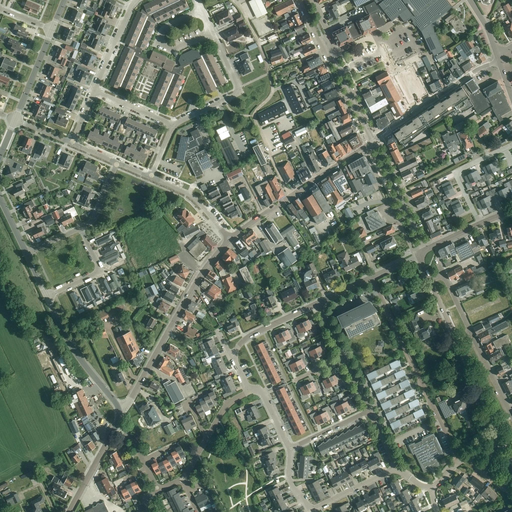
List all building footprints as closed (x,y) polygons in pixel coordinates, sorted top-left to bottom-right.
[(113,1),(110,0),(107,0),(106,2),(109,3),(107,8),(116,12),(118,7),(112,4),(113,1)] [(145,8),(142,10),(141,12),(149,16),(147,20),(154,23),(155,21),(156,20),(157,22),(188,7),(185,0),(155,0),(144,6),(145,8)] [(252,0),(251,1),(249,2),(256,18),(267,13),(261,0),(252,0)] [(278,16),(285,13),(287,12),(288,13),(284,15),(285,18),(292,15),(290,10),(296,7),(292,0),(290,0),(274,8),(278,16)] [(380,3),(378,5),(391,22),(399,16),(403,22),(412,18),(422,31),(432,51),(433,51),(435,55),(444,51),(434,30),(439,26),(437,24),(438,23),(436,20),(451,9),(444,0),(380,0),(379,1),(380,3)] [(24,9),(37,14),(40,6),(27,1),(24,9)] [(356,19),(350,22),(345,25),(346,27),(344,27),(345,28),(344,29),(343,28),(333,33),(339,46),(353,40),(352,37),(353,37),(353,38),(362,34),(363,36),(386,24),(379,9),(374,1),(363,7),(367,16),(356,21),(356,19)] [(329,21),(333,20),(340,16),(336,9),(338,9),(335,4),(330,7),(331,9),(329,11),(331,16),(328,18),(329,21)] [(101,15),(106,17),(108,18),(110,15),(114,17),(116,12),(107,8),(106,11),(103,10),(101,15)] [(498,11),(502,18),(507,15),(503,8),(498,11)] [(74,9),(72,15),(80,18),(83,13),(74,9)] [(219,25),(233,19),(228,10),(216,16),(218,20),(217,21),(219,25)] [(130,46),(129,48),(126,47),(110,85),(118,89),(119,86),(129,91),(143,59),(141,58),(142,56),(143,53),(140,51),(141,48),(144,49),(155,24),(154,23),(147,20),(149,16),(141,12),(138,11),(125,43),(130,46)] [(300,18),(298,13),(291,17),(292,19),(288,21),(289,24),(300,18)] [(467,29),(457,16),(456,16),(453,13),(445,20),(448,24),(450,22),(455,28),(454,29),(453,28),(450,30),(453,34),(456,31),(457,32),(460,30),(463,33),(467,29)] [(236,23),(243,20),(240,14),(233,18),(236,23)] [(72,15),(69,20),(78,24),(80,18),(72,15)] [(96,22),(100,23),(99,26),(108,30),(110,25),(106,23),(107,20),(98,17),(96,22)] [(300,18),(289,24),(290,26),(294,24),(296,27),(303,23),(300,18)] [(246,25),(243,20),(236,23),(238,28),(246,25)] [(26,29),(22,27),(16,24),(14,30),(18,32),(17,35),(26,39),(29,33),(25,31),(26,29)] [(304,32),(303,29),(306,27),(304,24),(294,28),(296,31),(290,33),(291,36),(297,33),(298,35),(304,32)] [(99,26),(97,31),(89,27),(88,30),(95,33),(100,36),(102,33),(106,35),(108,30),(99,26)] [(241,36),(237,27),(223,34),(225,38),(227,38),(229,42),(241,36)] [(73,37),(75,31),(79,33),(80,30),(75,28),(74,31),(66,28),(64,33),(73,37)] [(94,38),(92,42),(101,46),(103,41),(101,40),(102,37),(90,32),(89,36),(94,38)] [(64,33),(62,39),(70,42),(73,37),(64,33)] [(312,40),(309,34),(299,38),(297,39),(300,46),(312,40)] [(21,43),(16,41),(10,38),(8,44),(12,46),(10,50),(13,52),(13,53),(16,54),(17,54),(20,55),(23,47),(20,46),(21,43)] [(479,64),(486,60),(477,46),(473,48),(474,47),(470,40),(466,42),(470,49),(472,48),(472,49),(470,50),(479,64)] [(464,41),(456,47),(464,59),(458,63),(464,73),(475,67),(472,63),(476,61),(464,41)] [(101,46),(92,42),(90,47),(99,51),(101,46)] [(283,43),(278,46),(285,59),(289,57),(283,43)] [(67,50),(66,53),(68,54),(69,51),(72,52),(73,48),(66,45),(65,49),(67,50)] [(285,47),(288,54),(294,51),(293,47),(290,49),(289,45),(285,47)] [(317,51),(314,45),(302,51),(301,49),(293,52),(295,56),(304,52),(305,56),(317,51)] [(59,46),(56,52),(65,55),(66,53),(67,50),(65,49),(59,46)] [(94,53),(91,51),(81,47),(79,50),(87,53),(85,58),(94,62),(97,57),(93,55),(94,53)] [(178,61),(181,66),(176,68),(173,67),(175,63),(166,59),(167,57),(153,51),(149,59),(142,56),(141,58),(143,59),(165,69),(165,71),(170,73),(171,73),(175,74),(177,70),(184,67),(193,63),(193,62),(199,60),(198,58),(201,56),(198,51),(192,50),(181,55),(178,61)] [(211,51),(201,56),(198,58),(199,60),(193,62),(193,63),(208,94),(216,90),(215,88),(226,83),(211,51)] [(444,59),(457,79),(464,74),(453,58),(450,60),(446,53),(445,51),(444,52),(436,56),(439,62),(444,59)] [(65,55),(56,52),(54,57),(56,58),(54,62),(57,63),(65,66),(68,59),(64,58),(65,55)] [(247,52),(240,55),(243,60),(238,62),(244,74),(251,70),(246,59),(249,57),(247,52)] [(274,57),(274,58),(271,59),(273,65),(284,61),(281,54),(274,57)] [(313,57),(306,60),(308,64),(301,68),(303,73),(323,63),(319,55),(313,58),(313,57)] [(426,56),(422,58),(427,68),(431,66),(426,56)] [(94,62),(85,58),(83,64),(92,68),(94,62)] [(2,66),(13,71),(16,63),(5,59),(2,66)] [(72,66),(79,69),(82,63),(75,60),(72,66)] [(317,69),(314,71),(313,70),(305,74),(307,77),(309,76),(325,68),(324,65),(323,64),(316,68),(317,69)] [(51,65),(49,70),(57,74),(59,68),(51,65)] [(170,73),(165,71),(164,71),(150,103),(159,106),(160,104),(170,108),(184,77),(182,75),(185,69),(184,67),(177,70),(175,74),(171,73),(170,73)] [(325,68),(309,76),(311,78),(313,76),(319,74),(320,76),(328,72),(325,68)] [(447,85),(455,80),(448,69),(445,72),(443,69),(440,71),(442,77),(443,77),(444,79),(443,79),(447,85)] [(57,74),(49,70),(47,75),(51,77),(49,81),(58,84),(60,78),(56,76),(57,74)] [(78,75),(87,79),(90,74),(80,70),(78,75)] [(435,70),(434,71),(430,73),(435,82),(434,83),(438,90),(440,89),(440,90),(443,88),(435,70)] [(386,71),(376,77),(392,109),(396,117),(405,112),(404,111),(405,110),(404,108),(403,109),(398,100),(401,99),(386,71)] [(3,73),(0,72),(0,85),(0,86),(2,83),(7,85),(9,79),(8,79),(9,75),(3,73)] [(330,78),(328,73),(320,76),(322,81),(330,78)] [(87,79),(78,75),(76,80),(85,84),(87,79)] [(466,84),(462,86),(475,105),(474,106),(473,107),(478,114),(490,106),(487,102),(488,102),(479,89),(480,89),(473,78),(465,83),(466,84)] [(331,79),(321,84),(323,88),(321,88),(317,90),(318,92),(324,90),(325,91),(335,87),(331,79)] [(438,90),(434,83),(432,84),(429,79),(426,80),(433,94),(438,90)] [(502,89),(498,81),(483,89),(488,97),(487,97),(493,107),(491,107),(497,118),(511,110),(504,98),(505,97),(503,93),(501,89),(502,89)] [(55,88),(43,84),(41,89),(50,92),(51,89),(54,90),(55,88)] [(292,84),(284,88),(287,94),(298,89),(297,88),(294,89),(292,84)] [(70,88),(69,90),(80,95),(83,90),(74,86),(73,90),(70,88)] [(461,86),(449,94),(415,117),(402,125),(393,132),(397,139),(403,146),(424,130),(428,127),(458,109),(461,114),(473,107),(474,106),(461,86)] [(379,87),(376,89),(370,91),(370,90),(362,94),(365,99),(377,93),(381,91),(379,87)] [(339,95),(335,88),(324,93),(328,101),(339,95)] [(41,89),(39,94),(45,96),(44,100),(50,103),(52,99),(50,98),(51,96),(48,95),(50,92),(41,89)] [(298,89),(287,94),(290,101),(298,97),(296,92),(299,91),(298,89)] [(80,95),(69,90),(68,92),(71,93),(70,96),(78,100),(80,95)] [(376,101),(374,98),(379,95),(377,93),(365,99),(368,106),(375,102),(376,101)] [(66,98),(65,100),(76,105),(78,100),(70,96),(69,99),(66,98)] [(298,97),(290,101),(294,107),(301,104),(304,102),(303,101),(300,102),(298,97)] [(340,100),(339,98),(323,106),(325,111),(337,105),(339,108),(344,105),(341,100),(340,100)] [(351,108),(355,106),(351,98),(347,100),(351,108)] [(385,98),(368,107),(372,114),(389,104),(385,98)] [(76,105),(65,100),(64,102),(67,103),(66,106),(74,110),(76,105)] [(284,102),(278,105),(283,116),(284,115),(283,112),(288,109),(284,102)] [(42,106),(35,103),(33,108),(43,112),(44,109),(48,111),(50,106),(43,103),(42,106)] [(301,104),(294,107),(297,114),(307,109),(306,107),(303,109),(301,104)] [(278,105),(271,108),(275,116),(280,113),(281,116),(283,116),(278,105)] [(344,105),(339,108),(340,110),(327,116),(330,121),(342,115),(347,112),(344,105)] [(102,119),(106,109),(101,106),(98,113),(101,115),(99,118),(102,119)] [(57,107),(55,112),(60,114),(56,123),(59,124),(58,125),(61,126),(62,126),(65,127),(68,121),(62,118),(63,115),(64,115),(66,111),(57,107)] [(43,112),(33,108),(31,113),(38,115),(37,118),(44,121),(46,116),(42,114),(43,112)] [(109,110),(106,109),(102,119),(104,120),(105,117),(108,118),(112,109),(110,108),(109,110)] [(271,108),(265,111),(268,119),(270,122),(271,121),(270,118),(275,116),(271,108)] [(492,110),(490,108),(481,114),(483,117),(492,110)] [(354,115),(356,114),(358,119),(361,118),(357,109),(352,111),(354,115)] [(383,113),(381,109),(372,114),(374,119),(382,115),(381,113),(383,113)] [(265,111),(258,114),(263,125),(265,124),(263,121),(268,119),(265,111)] [(387,125),(390,123),(389,122),(394,118),(391,111),(385,114),(385,115),(383,116),(387,125)] [(121,115),(116,113),(111,123),(114,124),(115,121),(118,122),(119,118),(121,115)] [(340,116),(333,119),(335,122),(341,119),(343,124),(351,120),(348,114),(341,118),(340,116)] [(462,121),(453,126),(456,132),(459,131),(478,119),(475,114),(463,122),(462,121)] [(387,125),(383,116),(380,117),(380,116),(374,119),(379,129),(381,129),(387,125)] [(128,130),(133,120),(127,118),(125,125),(127,126),(126,130),(128,130)] [(136,121),(133,120),(128,130),(130,131),(132,128),(135,129),(138,121),(136,120),(136,121)] [(341,139),(332,120),(327,122),(333,133),(335,137),(337,141),(341,139)] [(511,128),(511,120),(506,125),(502,128),(504,129),(507,126),(510,130),(511,128)] [(482,125),(483,125),(475,130),(480,137),(488,132),(486,129),(491,126),(488,121),(482,125)] [(357,132),(352,123),(339,130),(342,138),(346,136),(347,138),(357,132)] [(143,124),(138,135),(140,136),(142,132),(145,133),(148,125),(146,124),(146,125),(143,124)] [(226,126),(216,130),(219,136),(217,137),(229,161),(227,162),(230,167),(240,162),(238,157),(237,157),(227,138),(229,137),(231,136),(229,132),(228,130),(226,126)] [(491,132),(493,135),(502,129),(499,126),(491,132)] [(307,132),(305,127),(294,132),(297,137),(307,132)] [(93,140),(97,129),(95,128),(93,132),(91,131),(88,138),(93,140)] [(158,131),(152,128),(148,139),(150,140),(152,136),(155,138),(158,131)] [(216,157),(210,160),(205,149),(200,152),(197,146),(199,145),(204,143),(201,136),(198,129),(190,132),(192,136),(189,138),(181,136),(176,160),(184,161),(184,159),(188,160),(196,177),(204,174),(202,171),(213,166),(214,168),(220,165),(216,157)] [(450,153),(458,149),(455,142),(458,140),(453,130),(455,134),(449,136),(448,133),(443,135),(443,136),(442,136),(444,140),(445,140),(446,142),(449,141),(452,147),(444,151),(449,149),(449,150),(450,153)] [(457,133),(457,134),(461,144),(462,144),(461,142),(462,141),(468,153),(471,151),(470,147),(473,146),(467,132),(463,134),(462,131),(457,133)] [(397,139),(393,132),(385,137),(384,137),(384,138),(384,139),(387,144),(394,141),(397,139)] [(101,135),(97,143),(99,144),(100,143),(103,144),(107,134),(105,133),(103,136),(101,135)] [(342,157),(346,154),(340,143),(337,145),(333,138),(335,137),(333,133),(329,135),(335,146),(342,157)] [(353,149),(362,143),(357,133),(347,140),(353,149)] [(283,139),(286,145),(290,142),(291,143),(295,141),(291,135),(283,139)] [(335,146),(329,135),(325,137),(327,140),(326,141),(329,145),(328,146),(331,151),(330,152),(331,154),(331,155),(335,161),(342,157),(335,146)] [(32,148),(29,147),(32,139),(26,137),(23,146),(24,147),(22,151),(29,154),(32,148)] [(113,140),(111,139),(107,148),(109,148),(109,147),(112,148),(117,138),(115,137),(113,140)] [(117,138),(112,148),(118,151),(121,143),(118,142),(119,139),(117,138)] [(404,150),(407,155),(432,143),(429,138),(404,150)] [(347,153),(352,149),(346,139),(341,143),(347,153)] [(399,152),(394,141),(387,144),(396,164),(405,159),(401,151),(399,152)] [(49,146),(42,144),(39,152),(36,151),(33,158),(36,159),(37,158),(39,159),(41,155),(44,156),(49,146)] [(129,156),(134,145),(132,144),(130,148),(127,146),(127,147),(126,149),(124,153),(129,156)] [(258,145),(253,148),(262,166),(267,163),(258,145)] [(308,151),(309,154),(305,156),(314,173),(320,170),(315,160),(318,159),(313,149),(315,148),(313,145),(306,148),(307,151),(308,151)] [(140,152),(137,151),(134,159),(135,160),(136,158),(139,160),(144,149),(141,148),(140,152)] [(146,150),(144,149),(139,160),(144,162),(147,155),(144,154),(146,150)] [(326,167),(333,162),(326,150),(326,151),(325,152),(324,150),(322,152),(323,153),(319,155),(326,167)] [(407,161),(397,165),(401,172),(408,169),(409,170),(418,165),(415,157),(417,156),(415,152),(405,157),(407,161)] [(62,159),(58,157),(56,164),(60,166),(61,163),(64,165),(64,164),(69,166),(71,160),(72,156),(65,153),(62,159)] [(453,160),(455,163),(466,158),(464,154),(453,160)] [(371,171),(364,156),(348,164),(355,179),(371,171)] [(498,168),(495,161),(489,164),(493,173),(497,171),(498,174),(499,174),(504,172),(501,166),(498,168)] [(88,173),(92,165),(86,162),(84,168),(81,167),(79,173),(84,175),(85,172),(88,173)] [(294,189),(302,183),(297,176),(294,178),(293,176),(295,174),(288,162),(278,167),(287,183),(289,182),(294,189)] [(15,169),(9,166),(6,175),(15,179),(18,171),(21,172),(23,166),(17,164),(15,169)] [(493,173),(489,164),(483,167),(486,174),(483,175),(486,181),(487,180),(490,179),(491,177),(489,175),(493,173)] [(98,167),(92,165),(88,173),(92,175),(90,178),(97,180),(99,175),(95,173),(98,167)] [(296,171),(298,174),(302,182),(312,176),(308,168),(307,165),(296,171)] [(355,179),(348,165),(342,168),(349,181),(355,179)] [(226,174),(230,181),(243,174),(240,168),(226,174)] [(411,169),(401,173),(404,180),(416,174),(413,168),(411,169)] [(340,169),(332,174),(329,176),(340,193),(343,191),(346,190),(343,185),(344,185),(345,186),(348,185),(347,183),(348,183),(340,169)] [(477,170),(471,173),(475,182),(479,180),(480,183),(481,183),(486,181),(483,175),(480,176),(477,170)] [(372,184),(375,182),(376,181),(372,172),(371,173),(371,172),(364,175),(364,176),(356,179),(360,189),(364,196),(375,191),(372,184)] [(475,182),(471,173),(464,176),(468,183),(465,184),(468,190),(472,187),(472,186),(471,183),(475,182)] [(265,174),(256,178),(259,183),(267,179),(265,174)] [(25,178),(27,183),(33,180),(35,179),(33,175),(31,176),(25,178)] [(285,195),(278,183),(275,176),(268,180),(278,199),(285,195)] [(333,182),(329,176),(318,183),(326,196),(329,194),(330,195),(329,196),(336,206),(345,201),(337,189),(337,188),(333,182)] [(219,185),(223,193),(232,189),(227,179),(223,181),(224,182),(219,185)] [(355,179),(349,181),(354,191),(353,192),(354,193),(355,194),(356,194),(357,193),(357,192),(357,191),(360,190),(358,185),(355,179)] [(266,207),(272,203),(277,200),(267,180),(261,184),(255,187),(259,193),(266,207)] [(444,192),(453,188),(450,181),(438,187),(438,189),(440,189),(443,188),(444,192)] [(18,188),(13,190),(16,197),(25,192),(23,188),(25,187),(23,182),(17,185),(18,188)] [(505,188),(501,190),(505,198),(511,195),(509,189),(511,187),(509,182),(504,184),(504,185),(505,188)] [(242,193),(238,195),(241,201),(245,199),(245,200),(246,201),(248,202),(250,201),(251,198),(251,197),(244,183),(238,186),(242,193)] [(332,210),(316,184),(310,189),(313,194),(307,197),(303,200),(317,224),(327,218),(324,212),(327,210),(329,213),(332,210)] [(83,196),(92,200),(94,194),(88,192),(89,189),(83,187),(81,192),(85,193),(83,196)] [(222,203),(225,210),(224,211),(226,213),(227,213),(229,216),(230,216),(231,219),(238,215),(238,217),(242,215),(237,205),(235,207),(228,193),(221,196),(217,187),(208,191),(210,195),(209,195),(210,198),(211,197),(213,201),(219,197),(221,201),(220,201),(221,204),(222,203)] [(428,191),(426,187),(421,190),(421,188),(411,193),(413,198),(428,191)] [(453,188),(444,192),(446,195),(443,197),(443,198),(444,200),(456,194),(453,188)] [(495,188),(490,190),(493,196),(496,195),(499,201),(505,198),(501,190),(497,192),(496,189),(495,188)] [(425,193),(427,198),(434,194),(431,190),(425,193)] [(486,194),(487,197),(483,199),(487,207),(494,204),(490,197),(493,196),(490,190),(486,193),(486,194)] [(92,200),(83,196),(82,199),(78,198),(76,203),(82,206),(84,203),(89,206),(92,200)] [(429,205),(425,196),(420,198),(421,199),(415,202),(418,208),(422,207),(422,208),(429,205)] [(477,197),(472,199),(475,205),(478,204),(481,210),(487,207),(483,199),(479,200),(478,198),(477,197)] [(304,207),(298,198),(293,202),(296,206),(296,207),(298,210),(297,211),(301,217),(302,217),(304,220),(308,218),(305,212),(304,212),(301,208),(304,207)] [(461,206),(458,199),(452,202),(451,200),(445,202),(447,207),(448,207),(451,206),(453,210),(461,206)] [(27,203),(28,206),(22,209),(24,214),(32,210),(31,208),(34,205),(32,200),(27,203)] [(299,219),(300,218),(297,212),(293,206),(291,204),(290,205),(290,204),(287,206),(288,206),(286,207),(287,208),(286,208),(292,216),(295,214),(299,219)] [(461,206),(453,210),(455,214),(452,215),(452,216),(454,221),(459,218),(458,215),(465,212),(461,206)] [(74,207),(73,207),(64,212),(69,223),(74,221),(72,217),(78,215),(74,207)] [(349,207),(344,210),(350,221),(353,219),(355,218),(349,207)] [(180,213),(176,217),(186,228),(195,220),(193,218),(193,217),(187,210),(187,211),(185,209),(183,211),(182,211),(181,211),(180,212),(180,213)] [(430,209),(420,213),(424,220),(432,217),(431,215),(433,215),(430,209)] [(26,219),(31,217),(32,220),(43,215),(41,211),(38,213),(37,211),(34,213),(33,213),(32,210),(24,214),(26,219)] [(63,211),(59,214),(58,214),(60,217),(64,226),(69,223),(64,212),(63,211)] [(371,232),(386,225),(384,220),(382,221),(378,211),(365,217),(371,232)] [(334,227),(339,223),(332,212),(326,216),(334,227)] [(436,224),(433,225),(431,219),(424,222),(430,234),(438,230),(436,224)] [(38,229),(32,231),(35,238),(47,232),(44,226),(46,225),(44,222),(37,226),(38,229)] [(273,223),(265,228),(276,244),(284,239),(283,238),(280,233),(273,223)] [(280,233),(283,238),(286,236),(293,247),(298,244),(290,232),(295,229),(292,225),(280,233)] [(392,225),(383,229),(377,231),(378,234),(385,232),(386,235),(395,231),(392,225)] [(201,231),(198,226),(184,233),(186,238),(201,231)] [(322,243),(314,227),(309,229),(311,234),(312,233),(318,245),(322,243)] [(366,235),(363,228),(360,229),(360,230),(357,231),(357,230),(354,232),(355,233),(354,233),(357,239),(366,235)] [(443,228),(430,234),(432,240),(442,235),(441,232),(444,231),(443,228)] [(197,238),(192,243),(187,248),(190,250),(189,251),(196,259),(208,247),(211,251),(217,244),(207,234),(202,229),(196,236),(197,238)] [(499,229),(493,231),(493,233),(489,234),(491,240),(496,239),(495,238),(498,237),(499,239),(502,238),(499,229)] [(260,241),(252,230),(247,233),(252,240),(254,239),(257,243),(260,241)] [(252,240),(247,233),(243,237),(251,248),(253,246),(250,242),(252,240)] [(110,234),(96,241),(99,246),(113,240),(110,234)] [(483,235),(477,238),(479,243),(481,246),(484,245),(485,247),(488,245),(485,240),(486,240),(483,235)] [(396,243),(393,238),(393,237),(375,245),(376,248),(382,245),(385,251),(392,248),(390,246),(396,243)] [(249,250),(240,239),(235,243),(240,250),(239,251),(242,255),(249,250)] [(272,250),(265,239),(259,243),(266,254),(272,250)] [(448,259),(448,258),(453,255),(455,258),(457,262),(461,260),(462,262),(467,260),(466,258),(480,251),(475,242),(470,245),(468,242),(455,248),(453,243),(439,250),(438,252),(441,258),(442,258),(443,262),(448,259)] [(106,250),(102,252),(104,257),(118,250),(115,245),(114,246),(113,244),(104,248),(106,250)] [(365,248),(368,254),(376,250),(373,245),(365,248)] [(288,247),(278,255),(283,262),(279,264),(283,270),(297,260),(296,259),(299,257),(295,252),(292,253),(288,247)] [(224,254),(222,257),(226,261),(229,264),(234,258),(236,262),(239,260),(237,256),(237,255),(230,249),(224,254)] [(254,255),(251,251),(248,254),(251,258),(250,259),(251,261),(253,260),(253,261),(256,258),(254,255)] [(347,251),(344,253),(337,256),(340,261),(342,260),(343,263),(342,263),(346,271),(360,264),(359,262),(362,260),(358,252),(354,255),(355,257),(350,259),(347,251)] [(169,259),(172,264),(179,260),(177,255),(169,259)] [(226,265),(219,260),(214,265),(221,271),(219,273),(221,277),(227,292),(236,289),(230,279),(228,274),(226,275),(223,268),(226,265)] [(306,266),(308,271),(306,272),(305,273),(304,275),(303,277),(305,277),(304,279),(304,281),(305,283),(304,283),(308,290),(314,288),(319,286),(313,274),(317,272),(313,263),(306,266)] [(258,264),(251,267),(254,274),(260,271),(259,269),(260,269),(258,264)] [(187,275),(190,271),(186,268),(184,267),(182,266),(180,269),(180,270),(178,273),(185,278),(186,277),(188,275),(187,275)] [(246,266),(239,269),(247,285),(254,282),(246,266)] [(461,266),(447,273),(451,280),(454,279),(455,281),(459,278),(458,276),(462,274),(465,280),(474,276),(474,275),(472,271),(468,273),(466,270),(464,271),(461,266)] [(475,266),(471,268),(472,271),(474,275),(482,272),(480,267),(476,269),(475,266)] [(293,272),(290,267),(283,271),(286,276),(293,272)] [(333,279),(337,277),(334,270),(323,275),(327,282),(333,279)] [(218,277),(216,275),(216,274),(213,272),(213,273),(210,271),(206,276),(212,280),(214,278),(218,280),(219,278),(218,277)] [(407,272),(397,277),(394,279),(395,281),(398,280),(401,285),(404,283),(404,281),(410,279),(407,272)] [(181,286),(184,280),(176,276),(173,273),(171,275),(174,278),(175,279),(173,282),(181,286)] [(474,280),(473,277),(465,280),(467,283),(454,288),(458,297),(474,290),(470,282),(474,280)] [(105,278),(100,280),(103,286),(101,287),(104,293),(106,292),(107,294),(112,292),(105,278)] [(205,278),(200,286),(206,290),(203,293),(213,300),(216,297),(216,298),(221,290),(205,278)] [(285,302),(297,296),(295,292),(298,291),(298,292),(301,290),(297,280),(296,280),(294,282),(296,287),(293,288),(281,294),(285,302)] [(176,294),(179,289),(176,287),(177,287),(172,284),(170,281),(167,283),(170,287),(169,290),(176,294)] [(93,283),(89,286),(95,300),(100,298),(99,294),(100,294),(98,288),(96,289),(93,283)] [(158,293),(154,284),(148,287),(152,296),(158,293)] [(252,296),(249,290),(247,286),(242,289),(247,299),(252,296)] [(87,287),(83,289),(84,292),(83,293),(87,301),(88,300),(89,302),(93,300),(87,287)] [(172,302),(175,296),(167,291),(167,292),(165,288),(162,290),(164,293),(165,294),(163,297),(172,302)] [(269,297),(265,298),(265,299),(263,300),(264,303),(266,302),(269,308),(276,304),(272,297),(275,295),(272,288),(266,290),(269,297)] [(419,289),(407,295),(409,297),(411,296),(413,301),(422,297),(419,289)] [(389,290),(384,292),(388,300),(392,298),(389,290)] [(79,299),(75,292),(70,295),(77,308),(83,305),(80,299),(79,299)] [(198,304),(191,300),(186,309),(193,313),(198,304)] [(380,322),(375,311),(378,310),(369,300),(338,315),(342,322),(343,321),(343,322),(342,323),(343,324),(344,324),(344,325),(343,325),(349,337),(380,322)] [(158,307),(159,308),(158,308),(166,312),(168,308),(169,308),(170,307),(169,306),(170,305),(162,301),(158,307)] [(122,302),(120,302),(96,314),(100,321),(117,313),(117,311),(125,307),(122,302)] [(247,320),(256,316),(255,312),(258,310),(255,304),(250,306),(252,310),(244,314),(247,320)] [(185,310),(181,318),(186,321),(188,318),(193,321),(195,316),(185,310)] [(199,311),(196,316),(203,320),(206,315),(199,311)] [(433,335),(429,325),(420,329),(416,322),(419,320),(416,314),(407,319),(413,333),(417,331),(422,340),(425,339),(426,341),(429,339),(428,337),(433,335)] [(500,318),(498,314),(488,319),(490,323),(500,318)] [(153,328),(157,320),(151,317),(150,319),(147,318),(146,320),(149,322),(147,324),(147,325),(146,328),(149,330),(151,327),(153,328)] [(230,333),(238,329),(236,325),(239,323),(236,317),(234,318),(230,320),(232,324),(227,326),(230,333)] [(303,323),(306,330),(309,328),(311,332),(316,329),(312,320),(307,322),(307,321),(303,323)] [(506,321),(477,335),(482,345),(490,341),(489,339),(493,337),(492,335),(509,326),(506,321)] [(306,330),(303,323),(299,324),(299,325),(295,328),(298,334),(297,334),(299,338),(305,335),(303,331),(306,330)] [(482,324),(473,328),(477,335),(485,330),(485,329),(488,328),(487,324),(483,326),(482,324)] [(194,328),(193,329),(188,327),(184,333),(193,339),(198,330),(194,328)] [(286,331),(282,333),(285,340),(288,338),(290,342),(296,339),(295,335),(294,336),(291,330),(286,332),(286,331)] [(139,363),(144,360),(141,356),(142,356),(130,331),(116,338),(127,361),(132,359),(136,367),(140,365),(139,363)] [(285,340),(282,333),(278,334),(278,336),(274,338),(277,344),(276,344),(277,348),(284,345),(282,341),(285,340)] [(497,349),(510,342),(507,335),(493,342),(497,349)] [(207,349),(215,345),(212,339),(208,341),(206,338),(198,343),(199,346),(204,343),(207,349)] [(258,352),(265,349),(263,344),(267,343),(266,341),(262,342),(255,346),(258,352)] [(315,349),(319,356),(323,354),(322,353),(327,351),(322,341),(316,344),(318,347),(315,349)] [(490,343),(483,347),(487,354),(494,350),(490,343)] [(170,345),(166,352),(175,357),(179,359),(181,356),(178,355),(179,353),(178,352),(180,350),(170,345)] [(215,345),(207,349),(210,356),(205,358),(207,361),(215,357),(214,354),(218,352),(215,345)] [(269,347),(265,349),(258,352),(261,359),(269,355),(266,351),(270,349),(269,347)] [(319,356),(315,349),(312,350),(310,347),(304,350),(306,353),(307,353),(310,359),(314,357),(315,358),(319,356)] [(501,348),(487,355),(491,362),(504,355),(501,348)] [(269,355),(261,359),(264,365),(272,361),(269,357),(273,355),(272,354),(269,355)] [(299,361),(296,362),(299,369),(303,367),(303,366),(307,364),(304,358),(305,358),(303,354),(297,357),(299,361)] [(163,357),(160,363),(174,371),(172,369),(173,366),(171,365),(172,362),(163,357)] [(216,360),(215,357),(207,361),(208,364),(213,362),(216,368),(224,364),(221,357),(216,360)] [(499,362),(502,366),(511,362),(508,357),(499,362)] [(272,361),(264,365),(267,372),(275,368),(277,366),(275,362),(276,362),(275,360),(272,361)] [(299,369),(296,362),(293,363),(291,360),(285,363),(286,367),(287,366),(290,372),(295,370),(295,371),(299,369)] [(395,434),(401,431),(399,426),(418,417),(420,422),(426,419),(398,360),(367,375),(395,434)] [(160,363),(157,368),(171,376),(174,371),(160,363)] [(224,364),(216,368),(219,374),(214,376),(215,379),(224,375),(223,373),(227,370),(224,364)] [(497,372),(496,372),(498,376),(505,372),(504,370),(508,367),(507,365),(496,370),(497,372)] [(278,366),(277,366),(275,368),(267,372),(270,378),(278,374),(276,370),(279,368),(278,366)] [(179,368),(178,369),(179,370),(184,380),(184,379),(185,380),(187,379),(182,368),(179,369),(179,368)] [(179,370),(178,369),(175,370),(177,373),(175,375),(176,377),(177,377),(180,383),(185,381),(185,380),(184,379),(184,380),(179,370)] [(115,375),(117,378),(114,379),(116,383),(119,381),(119,382),(125,379),(121,372),(120,370),(117,372),(118,374),(115,375)] [(278,374),(270,378),(273,384),(281,381),(279,376),(282,374),(281,372),(278,374)] [(215,379),(216,379),(210,382),(207,384),(208,386),(217,382),(222,380),(225,386),(233,382),(230,376),(228,377),(227,374),(224,375),(215,379)] [(333,376),(329,378),(333,385),(336,384),(337,388),(343,385),(338,375),(334,377),(333,376)] [(333,385),(329,378),(325,380),(325,381),(321,383),(324,389),(323,389),(325,393),(331,390),(330,387),(333,385)] [(175,381),(172,383),(170,380),(163,383),(174,404),(184,398),(175,381)] [(511,387),(509,381),(502,384),(504,387),(503,387),(504,389),(505,389),(508,395),(511,392),(511,387)] [(152,382),(149,388),(152,390),(156,392),(158,389),(162,391),(163,390),(161,387),(160,386),(156,384),(152,382)] [(233,382),(225,386),(228,392),(223,395),(224,398),(233,394),(231,391),(236,389),(233,382)] [(311,383),(306,385),(310,392),(313,391),(315,394),(321,391),(319,387),(318,388),(315,382),(311,384),(311,383)] [(279,397),(287,393),(285,389),(288,388),(287,386),(286,386),(285,383),(279,386),(280,389),(276,391),(279,397)] [(310,392),(306,385),(302,387),(303,388),(299,390),(301,396),(300,396),(302,400),(309,397),(307,393),(310,392)] [(212,392),(209,393),(213,404),(218,401),(212,388),(210,389),(212,392)] [(81,417),(86,415),(92,412),(81,390),(70,395),(81,417)] [(214,405),(213,404),(209,393),(208,392),(206,393),(207,396),(204,398),(209,408),(214,405)] [(287,394),(287,393),(279,397),(282,404),(290,400),(288,396),(291,394),(290,392),(287,394)] [(203,400),(200,402),(205,412),(210,410),(209,408),(204,398),(203,396),(201,397),(203,400)] [(345,403),(342,404),(345,412),(349,410),(349,409),(353,406),(348,396),(343,399),(345,403)] [(290,400),(282,404),(285,410),(293,406),(291,402),(294,400),(293,398),(290,400)] [(464,408),(467,407),(463,399),(459,401),(459,400),(455,402),(456,403),(453,404),(449,406),(450,407),(448,408),(444,400),(438,403),(445,418),(459,411),(460,413),(465,411),(464,408)] [(205,414),(205,412),(200,402),(199,400),(197,401),(199,405),(195,406),(200,416),(205,414)] [(345,412),(342,404),(339,406),(337,402),(330,405),(332,409),(333,409),(336,415),(341,412),(341,413),(345,412)] [(150,408),(147,403),(138,408),(143,416),(144,415),(150,426),(161,421),(153,406),(150,408)] [(294,406),(293,406),(285,410),(288,416),(296,412),(294,408),(297,407),(296,405),(294,406)] [(248,409),(250,414),(247,416),(248,418),(247,419),(249,422),(250,422),(253,421),(253,420),(260,416),(254,406),(248,409)] [(321,414),(324,422),(328,420),(328,419),(332,416),(329,410),(330,410),(328,406),(322,409),(324,413),(321,414)] [(297,412),(296,412),(288,416),(291,423),(299,419),(297,414),(300,413),(299,411),(297,412)] [(324,422),(321,414),(318,416),(316,412),(309,415),(311,419),(312,419),(315,425),(320,422),(320,423),(324,422)] [(191,428),(197,426),(192,415),(189,417),(187,413),(185,414),(187,418),(191,428)] [(86,415),(81,417),(84,426),(85,426),(91,435),(90,435),(94,442),(101,437),(90,422),(91,422),(86,415)] [(187,418),(183,419),(182,416),(180,417),(186,430),(191,428),(187,418)] [(300,418),(299,419),(291,423),(295,429),(302,425),(300,421),(303,419),(302,417),(300,418)] [(171,423),(164,427),(169,435),(175,432),(173,429),(171,423)] [(360,427),(357,429),(361,436),(365,434),(367,437),(369,436),(364,426),(365,425),(363,423),(359,426),(360,427)] [(302,425),(295,429),(298,435),(305,432),(303,427),(306,425),(305,424),(302,425)] [(260,435),(269,431),(269,429),(268,429),(266,426),(260,429),(259,426),(253,429),(256,434),(259,432),(260,435)] [(353,430),(351,432),(354,439),(359,437),(360,440),(362,439),(361,436),(357,429),(356,427),(353,429),(353,430)] [(356,443),(354,439),(351,432),(349,430),(346,432),(347,434),(345,435),(348,442),(352,440),(354,444),(356,443)] [(269,431),(260,435),(261,438),(258,439),(259,441),(268,437),(271,436),(270,433),(270,432),(269,431)] [(341,437),(338,438),(341,446),(346,443),(347,447),(349,446),(350,446),(348,442),(345,435),(343,433),(340,435),(341,437)] [(422,440),(415,444),(414,442),(409,445),(411,450),(413,455),(415,454),(424,473),(439,465),(436,459),(440,457),(440,458),(444,456),(434,433),(422,439),(422,440)] [(92,440),(91,438),(88,434),(81,439),(84,443),(84,442),(86,445),(85,445),(89,451),(96,447),(92,441),(92,440)] [(334,440),(331,441),(335,449),(339,447),(341,450),(343,449),(341,446),(338,438),(337,436),(333,438),(334,439),(334,440)] [(268,437),(259,441),(262,447),(268,444),(269,446),(275,444),(272,439),(270,440),(268,437)] [(335,449),(331,441),(330,439),(327,441),(327,442),(328,443),(325,444),(329,452),(333,450),(334,453),(337,452),(335,449)] [(179,447),(176,448),(181,458),(186,456),(179,442),(177,443),(179,447)] [(321,446),(318,447),(322,455),(326,453),(328,456),(330,455),(329,452),(325,444),(324,442),(320,444),(321,445),(321,446)] [(74,451),(76,454),(82,450),(78,444),(72,449),(73,452),(74,451)] [(181,458),(176,448),(175,447),(173,448),(174,451),(171,452),(176,463),(181,460),(181,458)] [(170,455),(167,457),(172,467),(177,464),(176,463),(171,452),(171,451),(169,452),(170,455)] [(273,451),(263,456),(268,466),(277,462),(275,457),(275,456),(273,451)] [(117,452),(110,455),(111,458),(109,460),(112,465),(114,464),(116,467),(118,471),(124,468),(122,464),(117,452)] [(375,458),(372,460),(376,468),(382,465),(379,460),(382,459),(378,452),(373,454),(375,458)] [(76,464),(81,460),(77,454),(74,456),(72,454),(70,456),(71,458),(76,464)] [(172,467),(167,457),(166,455),(164,456),(166,460),(163,461),(168,471),(173,469),(172,467)] [(376,468),(372,460),(369,461),(367,457),(364,459),(365,460),(369,468),(371,471),(376,468)] [(161,472),(158,464),(155,458),(153,459),(155,463),(151,464),(156,474),(161,472)] [(168,471),(163,461),(161,458),(159,459),(161,462),(158,464),(161,472),(162,474),(168,471)] [(365,460),(362,461),(360,458),(358,459),(364,471),(369,468),(365,460)] [(357,464),(354,465),(358,473),(364,471),(358,459),(356,460),(357,464)] [(358,473),(354,465),(352,461),(350,463),(352,466),(349,468),(353,476),(358,473)] [(268,466),(265,467),(270,476),(279,472),(277,467),(276,468),(275,465),(278,464),(277,462),(268,466)] [(129,463),(125,465),(129,472),(133,470),(129,463)] [(345,472),(341,474),(346,483),(351,480),(345,467),(342,468),(344,471),(345,472)] [(298,470),(296,470),(296,472),(297,472),(297,477),(299,477),(307,478),(308,473),(311,473),(312,471),(308,471),(299,470),(298,470)] [(341,474),(339,470),(337,471),(338,474),(339,473),(339,475),(336,476),(340,486),(346,483),(341,474)] [(340,486),(336,476),(332,478),(332,477),(331,474),(328,475),(335,488),(340,486)] [(465,483),(469,478),(464,474),(462,477),(458,474),(456,477),(452,483),(458,488),(463,481),(465,483)] [(64,475),(61,480),(56,477),(53,481),(62,486),(64,484),(70,487),(74,480),(64,475)] [(469,478),(465,483),(470,486),(471,484),(479,489),(483,483),(474,476),(471,480),(469,478)] [(106,478),(98,482),(104,494),(108,492),(110,496),(111,498),(116,496),(115,494),(116,493),(114,487),(112,488),(106,478)] [(311,490),(320,486),(319,483),(323,481),(322,478),(308,485),(311,490)] [(131,483),(136,494),(141,491),(136,481),(133,482),(131,479),(129,480),(131,483)] [(389,491),(401,485),(398,480),(390,483),(392,487),(388,489),(389,491)] [(67,492),(60,488),(61,486),(55,482),(53,485),(56,486),(55,489),(58,491),(56,494),(60,496),(64,498),(64,497),(65,498),(66,495),(67,492)] [(136,494),(131,483),(128,485),(126,482),(124,483),(126,488),(131,496),(136,494)] [(401,485),(389,491),(390,493),(394,491),(395,495),(399,493),(403,490),(401,485)] [(131,496),(126,488),(123,489),(122,486),(120,487),(126,500),(132,498),(131,496)] [(322,489),(320,486),(311,490),(313,496),(323,491),(327,490),(326,487),(322,489)] [(178,489),(177,487),(164,493),(167,499),(168,498),(178,493),(179,492),(177,489),(178,489)] [(279,491),(277,487),(272,489),(271,487),(264,490),(266,495),(270,494),(271,496),(280,492),(279,491)] [(497,496),(488,487),(482,494),(490,501),(492,499),(494,499),(497,496)] [(372,495),(376,503),(382,500),(380,496),(382,495),(379,488),(376,490),(376,489),(374,490),(375,493),(372,495)] [(206,495),(210,503),(211,505),(216,502),(210,489),(208,490),(209,493),(206,495)] [(280,492),(271,496),(274,501),(282,497),(281,494),(284,492),(282,489),(279,491),(280,492)] [(399,493),(401,496),(397,498),(398,500),(410,494),(407,489),(403,490),(399,493)] [(203,494),(200,495),(205,505),(210,503),(206,495),(204,490),(202,491),(203,494)] [(178,493),(168,498),(171,503),(181,498),(183,497),(182,493),(181,491),(179,492),(178,493)] [(324,494),(323,491),(313,496),(316,501),(330,495),(328,492),(324,494)] [(205,505),(200,495),(199,492),(197,493),(198,496),(195,498),(200,508),(205,505)] [(21,501),(17,493),(11,496),(11,495),(6,498),(7,501),(13,498),(15,504),(21,501)] [(376,503),(372,495),(369,497),(367,493),(365,494),(371,506),(376,503)] [(365,499),(361,500),(365,508),(371,506),(365,494),(363,495),(365,499)] [(410,494),(398,500),(399,502),(403,500),(404,503),(408,502),(408,501),(412,499),(410,494)] [(455,494),(443,500),(446,508),(459,502),(455,494)] [(473,502),(476,504),(477,502),(482,496),(479,494),(473,502)] [(38,504),(45,501),(42,496),(39,498),(30,502),(34,510),(29,511),(41,511),(42,511),(38,504)] [(183,497),(181,498),(171,503),(173,508),(183,503),(185,502),(184,499),(185,498),(184,496),(183,497)] [(282,497),(274,501),(276,506),(284,502),(285,503),(288,501),(287,498),(284,500),(282,497)] [(365,508),(361,500),(360,497),(357,498),(359,501),(356,503),(357,506),(355,508),(357,511),(360,511),(365,508)] [(408,501),(408,502),(410,505),(406,507),(407,509),(419,503),(416,497),(412,499),(408,501)] [(461,508),(468,504),(468,503),(472,502),(469,500),(467,501),(466,500),(459,503),(461,508)] [(186,501),(185,502),(183,503),(173,508),(175,511),(178,511),(186,508),(184,505),(187,503),(186,501)] [(284,502),(276,506),(277,508),(274,511),(282,511),(286,510),(283,511),(282,509),(287,507),(285,503),(284,502)] [(347,511),(346,510),(347,510),(345,506),(347,506),(350,505),(349,502),(335,509),(336,511),(347,511)] [(95,511),(108,511),(104,503),(93,508),(95,511)] [(414,511),(422,509),(419,503),(407,509),(408,511),(412,509),(413,511),(414,511)]
